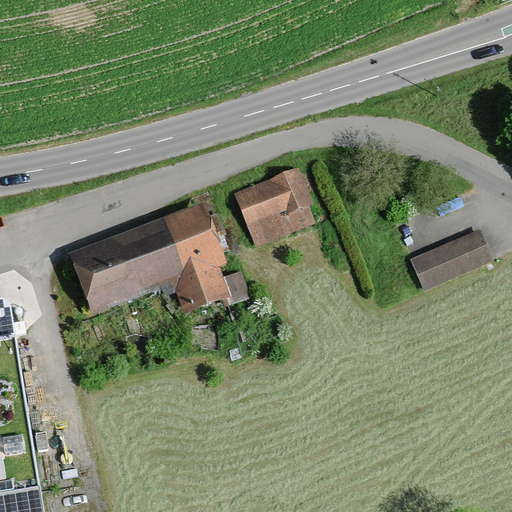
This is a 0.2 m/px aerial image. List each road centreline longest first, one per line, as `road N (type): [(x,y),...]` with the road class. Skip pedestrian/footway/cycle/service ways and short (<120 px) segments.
road 1 (residential): [(511,186),(445,154),(361,133),(260,152),(0,255)]
road 2 (primary): [(511,31),(107,156),(0,177)]
